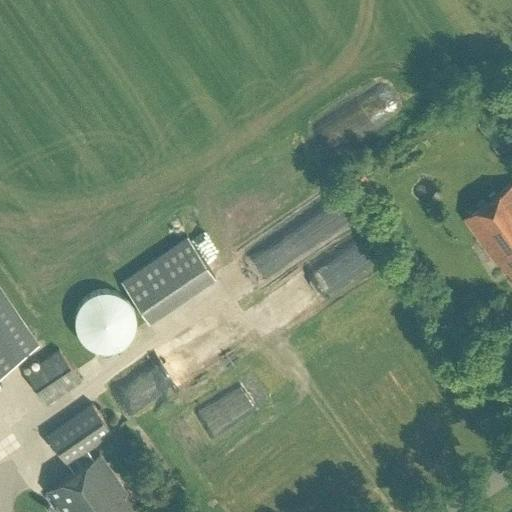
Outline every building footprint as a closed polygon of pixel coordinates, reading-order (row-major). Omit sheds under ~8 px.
[(511,182),(465,215),(493,256),(495,255),(505,269),(508,267),(511,273),(511,182)] [(144,314),(210,269),(181,226),(115,272),(144,314)] [(70,308),(91,333),(121,308),(100,283),(70,308)] [(0,289),(0,366),(36,342),(0,289)] [(57,346),(32,364),(24,370),(46,402),(79,378),(57,346)] [(46,433),(72,470),(46,488),(62,511),(131,511),(130,509),(135,506),(98,452),(92,456),(87,448),(112,431),(92,401),(46,433)]
